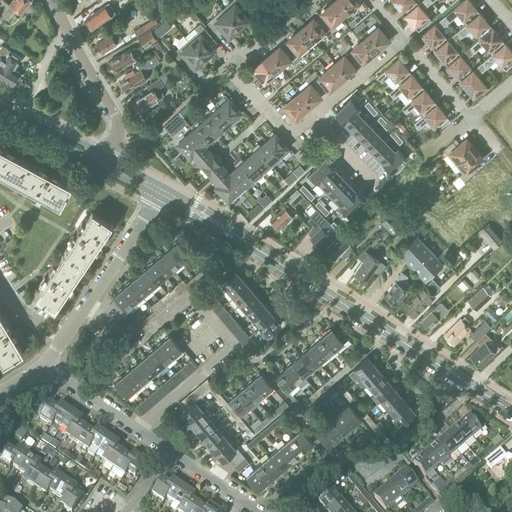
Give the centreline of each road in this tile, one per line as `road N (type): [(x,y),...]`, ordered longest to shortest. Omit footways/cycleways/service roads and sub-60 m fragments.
road 1 (tertiary): [(511,411),(158,190)]
road 2 (residential): [(137,428),(238,344),(202,303)]
road 3 (residential): [(105,161),(118,125),(52,0)]
road 4 (residential): [(227,66),(290,137),(315,116)]
road 5 (unknown): [(172,314),(81,394)]
